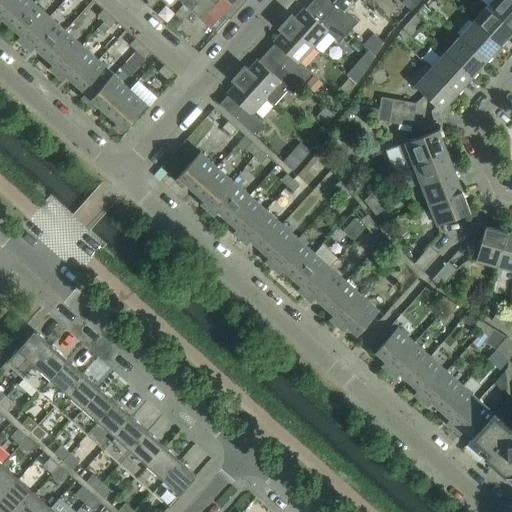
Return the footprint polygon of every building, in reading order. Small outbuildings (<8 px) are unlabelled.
[(12,26),(33,2),(31,0),(5,0),(0,6),(0,20),(3,18),(12,26)] [(201,18),(216,0),(186,0),(184,3),(201,18)] [(238,9),(246,0),(234,0),(232,3),(238,9)] [(349,31),(314,0),(312,0),(305,8),(304,7),(296,17),(291,13),(285,20),(314,46),(327,31),(339,42),(349,31)] [(355,0),(314,0),(349,31),(359,21),(347,10),(355,0)] [(511,0),(483,0),(488,4),(511,25),(511,0)] [(24,45),(50,16),(33,2),(12,26),(21,34),(17,39),(24,45)] [(230,18),(238,9),(232,3),(223,13),(230,18)] [(511,25),(488,4),(474,20),(500,44),(511,31),(511,25)] [(110,14),(103,8),(97,15),(104,21),(110,14)] [(425,21),(416,13),(409,20),(418,28),(425,21)] [(116,20),(110,14),(104,21),(110,26),(116,20)] [(44,55),(66,31),(50,16),(24,45),(31,51),(35,46),(44,55)] [(300,61),(314,46),(285,20),(279,27),(283,31),(274,40),(275,42),(267,51),(302,83),(312,72),(300,61)] [(412,35),(418,28),(409,20),(403,27),(412,35)] [(500,44),(474,20),(459,36),(486,60),(500,44)] [(56,74),(82,45),(66,31),(44,55),(53,63),(49,67),(56,74)] [(373,34),(366,43),(377,53),(384,42),(373,34)] [(486,60),(459,36),(445,52),(471,76),(486,60)] [(143,45),(135,37),(129,44),(137,51),(143,45)] [(76,83),(98,59),(82,45),(56,74),(63,80),(67,75),(76,83)] [(151,52),(143,45),(137,51),(145,58),(151,52)] [(245,65),(238,72),(267,98),(273,103),(287,88),(292,94),(302,83),(267,51),(259,60),(257,59),(249,68),(245,65)] [(445,52),(431,68),(430,68),(457,92),(471,76),(445,52)] [(89,102),(114,74),(98,59),(76,83),(86,92),(82,96),(89,102)] [(430,68),(431,68),(426,63),(410,80),(442,109),(457,92),(430,68)] [(174,72),(164,64),(158,70),(168,79),(174,72)] [(253,113),(267,98),(238,72),(232,79),(236,83),(227,92),(229,93),(220,103),(255,135),(265,124),(253,113)] [(109,112),(130,88),(114,74),(89,102),(95,108),(99,104),(109,112)] [(147,103),(130,88),(109,112),(118,121),(114,125),(121,132),(147,103)] [(414,114),(417,102),(381,96),(379,108),(414,114)] [(412,126),(414,114),(379,108),(377,119),(412,126)] [(228,120),(222,126),(232,135),(238,128),(228,120)] [(447,150),(438,129),(398,144),(407,166),(413,164),(413,163),(447,150)] [(252,141),(251,141),(246,147),(255,156),(261,149),(252,141)] [(262,162),(267,156),(267,155),(261,149),(255,156),(262,162)] [(454,170),(447,150),(413,163),(413,164),(421,183),(454,170)] [(196,190),(217,166),(200,151),(175,180),(182,186),(186,182),(196,190)] [(233,180),(217,166),(196,190),(205,198),(201,203),(208,209),(233,180)] [(429,203),(462,190),(454,170),(421,183),(429,203)] [(287,185),(293,178),(287,173),(281,179),(287,185)] [(299,184),(294,179),(293,178),(287,185),(294,191),(299,184)] [(249,195),(233,180),(208,209),(215,215),(219,211),(228,219),(249,195)] [(341,180),(340,180),(334,185),(339,192),(346,186),(341,180)] [(351,193),(346,186),(339,192),(344,199),(351,193)] [(471,211),(462,190),(429,203),(437,224),(471,211)] [(370,207),(379,199),(373,192),(364,199),(370,207)] [(379,199),(370,207),(376,214),(385,207),(397,198),(395,193),(380,200),(379,199)] [(265,209),(249,195),(228,219),(237,227),(233,231),(240,238),(265,209)] [(282,223),(265,209),(240,238),(247,244),(251,239),(260,248),(282,223)] [(368,214),(367,214),(361,219),(366,226),(373,221),(368,214)] [(378,227),(373,221),(366,226),(371,233),(378,227)] [(298,238),(282,223),(260,248),(269,256),(265,260),(272,266),(298,238)] [(498,266),(507,231),(486,225),(476,260),(498,266)] [(511,232),(507,231),(498,266),(511,269),(511,232)] [(314,252),(298,238),(272,266),(279,273),(283,268),(292,276),(314,252)] [(423,270),(439,253),(430,245),(414,262),(423,270)] [(395,248),(394,248),(388,254),(393,260),(400,255),(395,248)] [(330,266),(314,252),(292,276),(301,285),(297,289),(304,295),(330,266)] [(406,262),(400,255),(393,260),(399,267),(406,262)] [(457,269),(448,261),(432,278),(441,286),(457,269)] [(346,281),(330,266),(304,295),(311,301),(315,297),(324,305),(346,281)] [(337,324),(362,295),(346,281),(324,305),(334,313),(330,318),(337,324)] [(379,310),(362,295),(337,324),(343,330),(347,326),(357,334),(379,310)] [(445,307),(450,300),(443,295),(438,302),(445,307)] [(452,311),(457,304),(450,300),(445,307),(452,311)] [(500,325),(507,315),(498,309),(492,319),(500,325)] [(511,324),(511,318),(507,315),(500,325),(508,330),(511,324)] [(479,318),(474,326),(482,331),(487,323),(479,318)] [(489,335),(493,328),(493,327),(487,323),(482,331),(489,335)] [(397,327),(376,351),(386,360),(382,364),(389,370),(414,342),(397,327)] [(27,371),(51,344),(34,329),(10,356),(27,371)] [(509,359),(511,355),(511,339),(507,335),(496,348),(509,359)] [(430,356),(414,342),(389,370),(395,376),(399,372),(409,380),(430,356)] [(43,386),(67,359),(51,344),(27,371),(43,386)] [(446,370),(430,356),(409,380),(418,389),(414,393),(421,399),(446,370)] [(59,400),(83,373),(67,359),(43,386),(59,400)] [(462,385),(446,370),(421,399),(428,405),(432,400),(441,409),(462,385)] [(75,415),(99,387),(83,373),(59,400),(75,415)] [(453,428),(479,399),(462,385),(441,409),(450,417),(446,421),(453,428)] [(91,429),(116,402),(99,387),(75,415),(91,429)] [(15,403),(6,395),(0,401),(0,403),(8,411),(15,403)] [(495,413),(479,399),(453,428),(460,434),(464,429),(472,437),(473,438),(495,413)] [(107,443),(132,416),(116,402),(91,429),(107,443)] [(472,437),(468,441),(487,458),(508,477),(511,477),(511,428),(495,413),(473,438),(472,437)] [(31,431),(38,424),(29,415),(22,423),(31,431)] [(123,458),(148,431),(132,416),(107,443),(123,458)] [(47,432),(38,424),(31,431),(40,439),(47,432)] [(27,436),(18,428),(11,436),(20,444),(27,436)] [(139,472),(164,445),(148,431),(123,458),(139,472)] [(36,444),(27,436),(20,444),(29,452),(36,444)] [(61,444),(54,452),(63,460),(70,452),(61,444)] [(156,487),(180,459),(164,445),(139,472),(156,487)] [(79,461),(70,452),(63,460),(72,468),(79,461)] [(59,465),(50,457),(43,464),(52,473),(59,465)] [(172,502),(197,474),(180,459),(156,487),(172,502)] [(0,498),(19,478),(2,463),(0,465),(0,498)] [(68,473),(59,465),(52,473),(61,481),(68,473)] [(93,473),(86,481),(95,489),(102,481),(93,473)] [(0,511),(16,511),(35,492),(19,478),(0,498),(0,511)] [(112,489),(102,481),(95,489),(105,497),(112,489)] [(91,494),(82,485),(75,493),(84,501),(91,494)] [(45,511),(51,507),(35,492),(16,511),(45,511)] [(101,502),(91,494),(84,501),(94,510),(101,502)] [(121,511),(132,511),(135,510),(126,502),(119,510),(121,511)]
